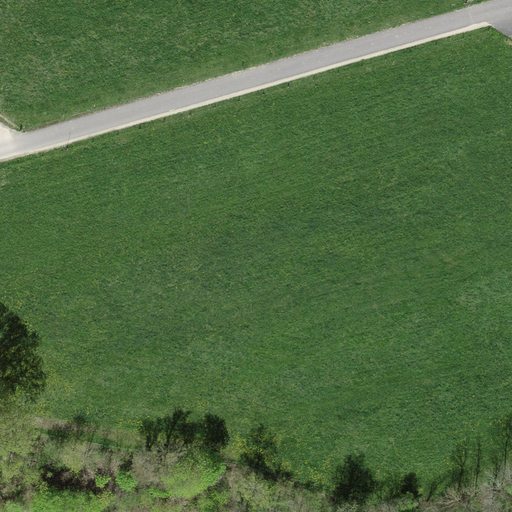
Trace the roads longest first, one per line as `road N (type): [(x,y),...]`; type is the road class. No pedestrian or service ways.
road 1 (unclassified): [(0,155),(511,9)]
road 2 (track): [(0,408),(190,442)]
